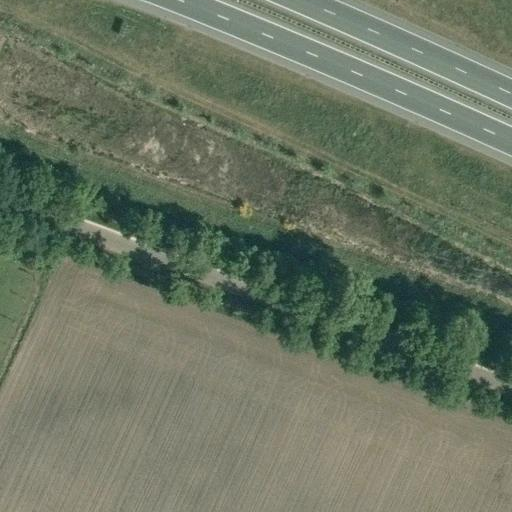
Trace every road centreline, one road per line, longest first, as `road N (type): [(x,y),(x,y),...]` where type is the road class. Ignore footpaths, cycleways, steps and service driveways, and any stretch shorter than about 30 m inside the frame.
road 1 (unclassified): [(511,387),(0,199)]
road 2 (trunk): [(173,0),(511,142)]
road 3 (trunk): [(511,93),(296,0)]
